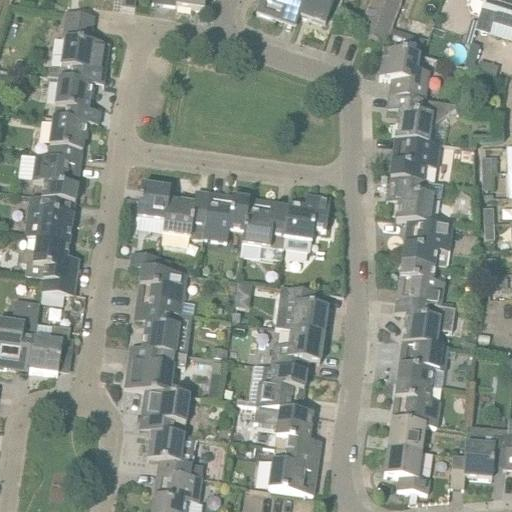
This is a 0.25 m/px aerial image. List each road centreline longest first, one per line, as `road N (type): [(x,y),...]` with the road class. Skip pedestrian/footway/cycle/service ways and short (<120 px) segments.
road 1 (residential): [(353,511),(340,478),(355,346),(351,180)]
road 2 (residential): [(121,148),(85,408)]
road 3 (residential): [(121,148),(351,180)]
road 4 (residential): [(351,180),(349,101),(339,82),(225,34)]
road 5 (residential): [(7,511),(23,416),(44,404),(85,408)]
road 6 (residential): [(146,28),(121,148)]
